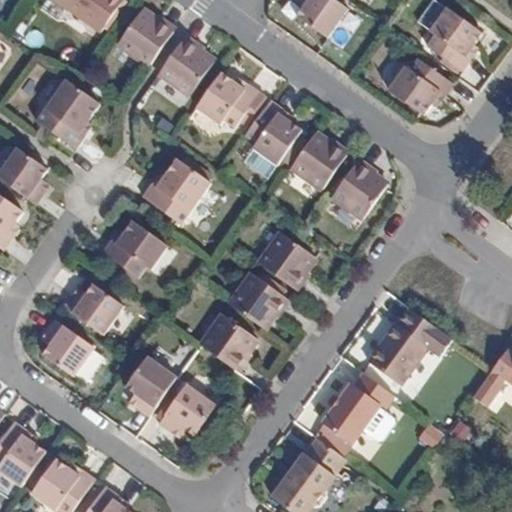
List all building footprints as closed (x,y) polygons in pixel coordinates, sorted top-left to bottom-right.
[(59,0),(102,32),(125,0),(59,0)] [(304,0),(300,6),(294,14),(327,38),(347,10),(332,0),(304,0)] [(471,57),(465,53),(473,43),(480,34),(445,9),(430,31),(434,34),(426,45),(459,70),(471,57)] [(141,10),(117,43),(151,67),(174,34),(151,17),(141,10)] [(178,28),(154,12),(151,17),(174,34),(178,28)] [(205,55),(208,50),(188,36),(185,41),(205,55)] [(218,65),(205,55),(185,41),(161,74),(194,97),(218,65)] [(471,57),(478,46),(473,43),(465,53),(471,57)] [(388,90),(422,115),(428,105),(435,95),(441,99),(451,84),(416,60),(408,70),(403,67),(388,90)] [(243,88),(235,82),(223,73),(198,109),(222,126),(228,119),(238,127),(262,93),(248,83),(243,88)] [(248,83),(239,77),(235,82),(243,88),(248,83)] [(88,139),(82,134),(89,123),(101,108),(66,85),(39,123),(79,151),(88,139)] [(428,105),(433,108),(441,99),(435,95),(428,105)] [(281,119),(286,113),(271,102),(246,137),(257,146),(253,151),(277,167),(301,133),(291,126),(281,119)] [(291,126),(296,120),(286,113),(281,119),(291,126)] [(88,139),(95,128),(89,123),(82,134),(88,139)] [(352,157),(327,140),(317,133),(294,166),(328,190),(352,157)] [(356,152),(331,135),(327,140),(352,157),(356,152)] [(18,153),(0,177),(0,180),(36,206),(44,195),(39,191),(46,182),(50,176),(18,153)] [(379,176),(382,171),(362,157),(358,162),(379,176)] [(164,177),(154,188),(150,185),(141,196),(181,224),(211,183),(176,159),(164,177)] [(379,176),(358,162),(335,195),(369,218),(392,185),(379,176)] [(164,177),(158,174),(150,185),(154,188),(164,177)] [(44,195),(51,186),(46,182),(39,191),(44,195)] [(0,249),(4,252),(15,237),(11,233),(17,224),(23,215),(0,198),(0,249)] [(126,231),(118,241),(114,240),(105,252),(139,275),(146,265),(153,270),(168,247),(133,222),(126,231)] [(15,237),(22,228),(17,224),(11,233),(15,237)] [(126,231),(122,228),(114,240),(118,241),(126,231)] [(260,264),(293,288),(310,265),(317,255),(285,229),(260,264)] [(297,290),(314,267),(310,265),(293,288),(297,290)] [(231,305),(263,329),(281,304),(289,294),(256,270),(231,305)] [(122,305),(90,283),(84,291),(77,301),(73,298),(66,307),(102,334),(122,305)] [(84,291),(80,289),(73,298),(77,301),(84,291)] [(268,332),(285,308),(281,304),(263,329),(268,332)] [(201,346),(233,369),(250,347),(259,335),(226,311),(201,346)] [(48,332),(53,335),(46,344),(40,351),(72,375),(93,347),(56,321),(48,332)] [(405,386),(431,348),(397,324),(370,360),(405,386)] [(48,332),(41,342),(46,344),(53,335),(48,332)] [(238,372),(254,350),(250,347),(233,369),(238,372)] [(511,355),(508,353),(495,371),(491,376),(505,387),(502,390),(511,397),(511,355)] [(137,409),(150,418),(177,379),(149,358),(124,392),(132,398),(141,404),(137,409)] [(388,412),(398,398),(365,375),(356,388),(354,386),(328,422),(357,443),(383,409),(388,412)] [(183,433),(192,441),(195,437),(216,406),(186,385),(158,424),(171,433),(175,427),(183,433)] [(132,398),(128,403),(137,409),(141,404),(132,398)] [(0,464),(2,466),(0,467),(0,471),(23,489),(49,452),(35,443),(24,435),(27,431),(17,424),(0,445),(0,464)] [(437,448),(444,432),(427,424),(419,441),(437,448)] [(171,433),(179,438),(183,433),(175,427),(171,433)] [(35,443),(38,439),(27,431),(24,435),(35,443)] [(334,475),(345,462),(317,441),(306,456),(304,454),(273,497),(291,511),(312,511),(315,508),(322,507),(328,500),(327,491),(338,478),(334,475)] [(56,511),(57,511),(62,507),(68,511),(74,511),(98,480),(85,471),(83,476),(73,469),(60,459),(34,494),(56,511)] [(85,471),(76,465),(73,469),(83,476),(85,471)] [(131,511),(127,509),(116,501),(119,497),(108,489),(89,511),(131,511)] [(127,509),(130,505),(119,497),(116,501),(127,509)]
